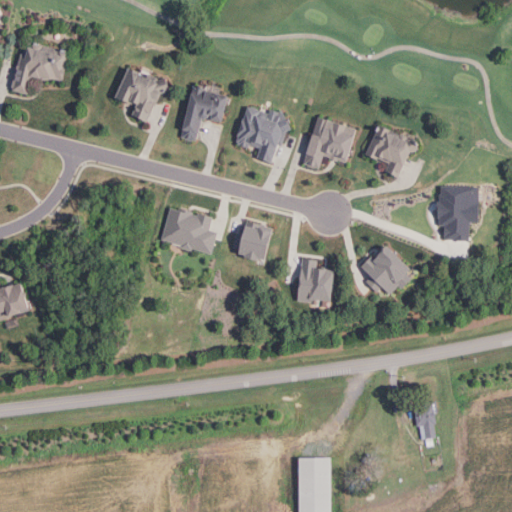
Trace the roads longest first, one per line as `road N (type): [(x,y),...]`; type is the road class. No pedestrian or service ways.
road 1 (residential): [(0,413),(511,340)]
road 2 (residential): [(0,131),(331,212)]
